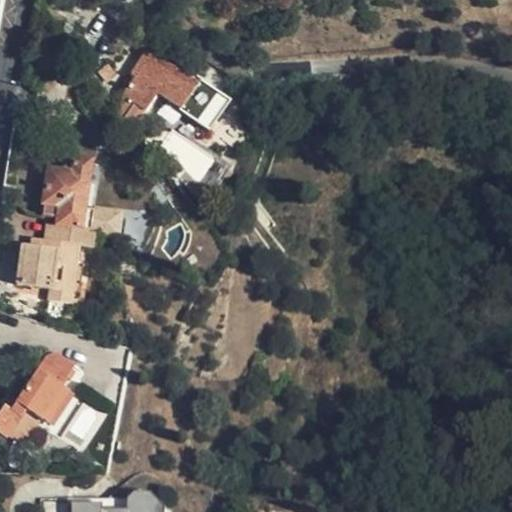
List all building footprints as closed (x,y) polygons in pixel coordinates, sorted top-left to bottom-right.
[(200,85),(151,51),(133,75),(138,79),(126,95),(149,113),(161,96),(181,111),(200,85)] [(44,207),(42,218),(56,220),(55,228),(72,231),(78,233),(82,211),(89,165),(87,164),(87,160),(76,159),(75,163),(73,162),(72,167),(64,165),(63,173),(46,170),(40,206),(44,207)] [(90,226),(121,231),(125,210),(94,204),(90,226)] [(78,233),(87,234),(91,212),(82,211),(78,233)] [(56,220),(42,218),(18,215),(10,267),(54,275),(65,277),(72,231),(55,228),(56,220)] [(65,277),(54,275),(53,288),(62,290),(65,277)] [(41,417),(62,384),(38,369),(13,409),(6,404),(0,413),(0,431),(9,438),(27,409),(40,417),(41,417)] [(105,511),(105,504),(75,505),(74,511),(160,511),(161,500),(161,494),(131,495),(131,501),(130,511),(105,511)] [(105,500),(75,501),(75,505),(105,504),(105,511),(130,511),(131,501),(105,500)] [(172,511),(161,500),(160,511),(172,511)]
